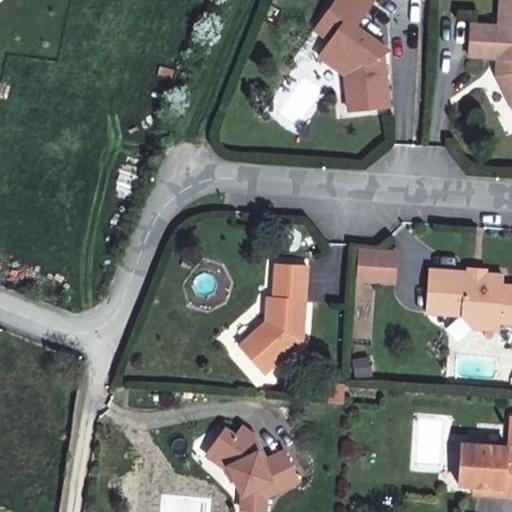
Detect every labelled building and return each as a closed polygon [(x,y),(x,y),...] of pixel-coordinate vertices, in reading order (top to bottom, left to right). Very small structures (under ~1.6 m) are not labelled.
[(392,101),(388,62),(380,63),(379,52),(387,47),(391,45),(361,25),(376,0),(343,0),(323,31),(336,41),(325,56),(348,72),(353,106),(392,101)] [(474,49),(501,50),(510,51),(509,62),(499,67),(511,95),(511,0),(504,0),(503,20),(476,18),(474,49)] [(379,52),(380,63),(388,62),(387,47),(379,52)] [(510,51),(501,50),(499,67),(509,62),(510,51)] [(398,250),(361,247),(360,276),(396,278),(398,250)] [(272,293),(269,318),(275,325),(263,335),(258,329),(242,345),(267,372),(307,335),(312,262),(280,259),(278,294),(272,293)] [(467,270),(485,271),(486,262),(467,261),(467,270)] [(427,307),(459,310),(472,325),(479,315),(501,318),(511,319),(511,282),(500,282),(501,272),(485,271),(467,270),(429,267),(427,307)] [(501,318),(479,315),(472,325),(499,328),(501,318)] [(263,335),(275,325),(269,318),(258,329),(263,335)] [(328,403),(345,404),(346,385),(329,384),(328,403)] [(233,463),(230,466),(236,477),(244,491),(244,509),(270,509),(270,495),(298,481),(282,451),(265,460),(261,462),(256,453),(260,451),(250,433),(243,427),(237,434),(227,427),(214,445),(229,454),(233,463)] [(511,494),(511,444),(465,442),(463,483),(479,484),(491,485),(490,494),(511,494)] [(233,479),(236,477),(230,466),(233,463),(229,454),(214,445),(209,451),(224,463),(233,479)] [(256,453),(261,462),(265,460),(260,451),(256,453)] [(491,485),(479,484),(478,493),(490,494),(491,485)]
